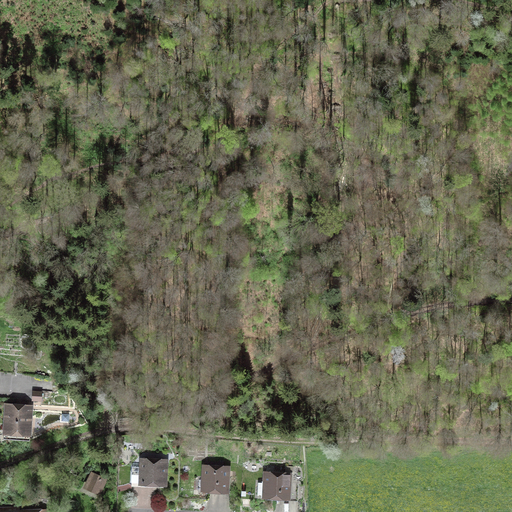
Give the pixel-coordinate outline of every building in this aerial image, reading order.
[(15,358),(7,358),(6,372),(13,373),(15,358)] [(34,360),(19,359),(17,373),(33,374),(34,360)] [(41,394),(32,394),(32,405),(41,405),(41,394)] [(32,409),(5,407),(2,439),(29,441),(32,409)] [(165,490),(166,463),(139,462),(138,489),(165,490)] [(228,496),(229,470),(202,469),(201,494),(228,496)] [(290,482),(291,471),(263,469),(261,498),(296,500),(298,483),(290,482)] [(106,481),(92,474),(83,490),(98,498),(106,481)] [(26,485),(13,486),(14,502),(27,501),(26,485)]
